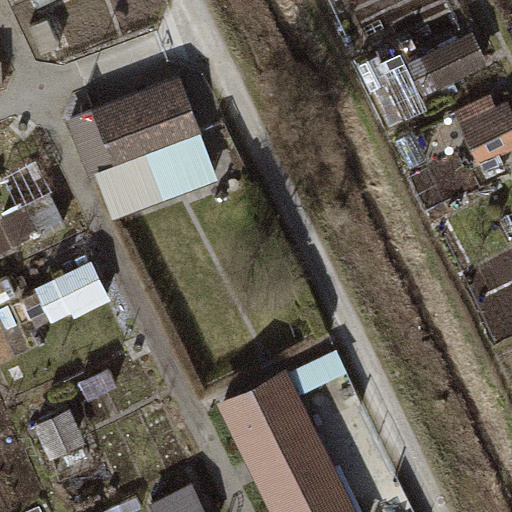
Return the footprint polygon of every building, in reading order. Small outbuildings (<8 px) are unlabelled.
[(48,16),(30,24),(43,51),(60,42),(48,16)] [(471,28),(425,52),(441,84),(488,61),(471,28)] [(92,107),(68,116),(92,177),(116,168),(117,171),(149,158),(164,196),(218,175),(203,137),(205,136),(179,70),(92,105),(92,107)] [(491,92),(455,109),(480,161),(511,145),(511,104),(508,97),(496,103),(491,92)] [(28,201),(0,215),(13,240),(63,215),(48,184),(25,195),(28,201)] [(55,276),(37,284),(53,318),(71,310),(74,314),(110,297),(91,258),(55,275),(55,276)] [(358,511),(286,364),(216,398),(272,511),(358,511)] [(71,405),(35,423),(51,456),(87,438),(71,405)] [(207,511),(192,480),(150,501),(155,511),(207,511)]
